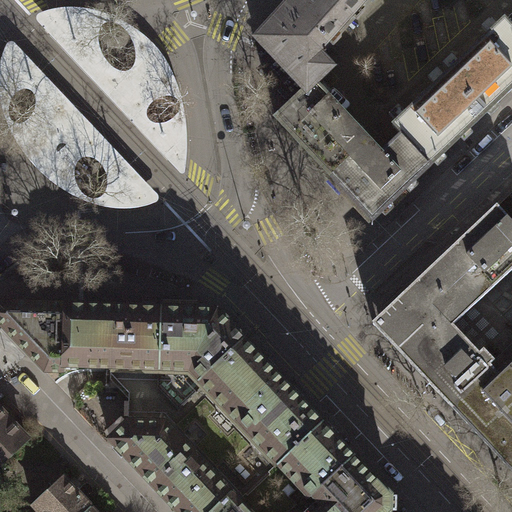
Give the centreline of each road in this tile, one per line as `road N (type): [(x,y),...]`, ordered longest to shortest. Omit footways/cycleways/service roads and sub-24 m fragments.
road 1 (tertiary): [(82,233),(182,207),(203,168),(185,63),(156,22),(125,0)]
road 2 (residential): [(511,141),(307,332)]
road 3 (residential): [(454,488),(307,332)]
road 4 (tertiary): [(240,187),(214,64),(234,0)]
road 5 (residential): [(137,511),(14,380)]
road 6 (residential): [(145,246),(245,299),(276,300)]
road 7 (residential): [(276,300),(279,266),(240,187)]
road 8 (tertiary): [(145,246),(204,232),(230,212),(240,187)]
